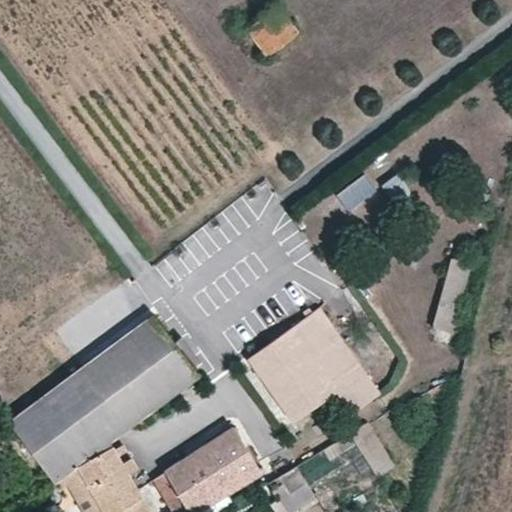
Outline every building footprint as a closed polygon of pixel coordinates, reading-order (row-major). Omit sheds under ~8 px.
[(296,30),(277,7),(248,29),(266,52),(296,30)] [(472,264),(450,258),(431,328),(453,334),(472,264)] [(380,394),(318,306),(244,358),(292,424),(336,393),(351,414),(380,394)] [(10,422),(51,475),(55,479),(61,475),(75,465),(109,439),(196,375),(152,316),(10,422)] [(394,466),(370,426),(351,437),(376,477),(394,466)] [(232,431),(155,479),(174,511),(185,511),(188,511),(189,511),(194,511),(225,493),(230,499),(239,494),(235,486),(258,473),(232,431)] [(122,462),(109,439),(75,465),(102,511),(151,511),(138,490),(129,473),(138,467),(132,457),(122,462)] [(102,511),(75,465),(61,475),(83,511),(102,511)] [(267,484),(285,511),(292,511),(316,497),(297,468),(267,484)]
